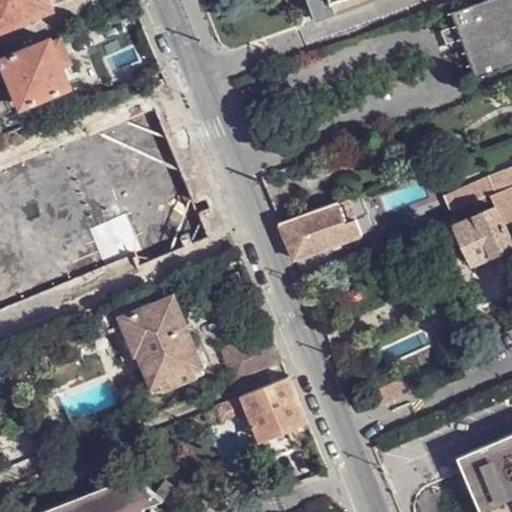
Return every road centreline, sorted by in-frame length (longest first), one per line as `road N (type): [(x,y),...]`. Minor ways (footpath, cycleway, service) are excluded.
road 1 (residential): [(164,0),(375,511)]
road 2 (unknown): [(345,441),(206,511)]
